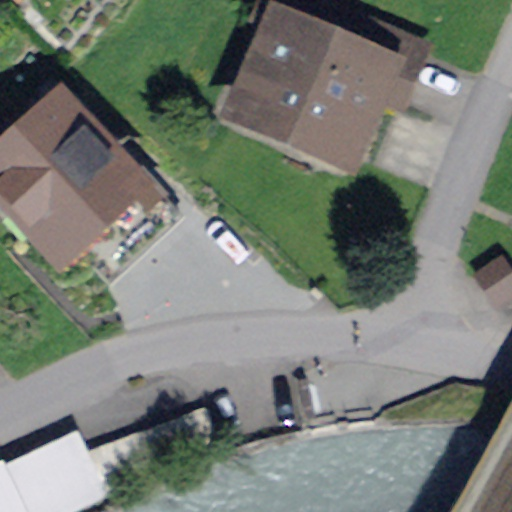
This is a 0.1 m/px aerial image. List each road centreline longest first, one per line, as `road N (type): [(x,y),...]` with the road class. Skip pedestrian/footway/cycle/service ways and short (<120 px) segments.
road 1 (unclassified): [(0,424),(80,382),(354,339)]
road 2 (residential): [(404,347),(511,87)]
